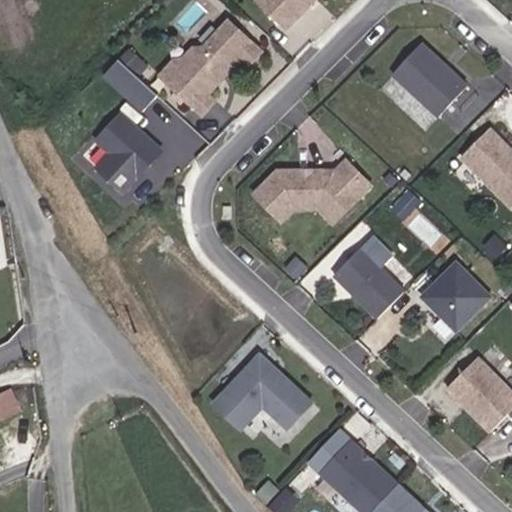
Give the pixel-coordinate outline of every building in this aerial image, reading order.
[(320,0),(263,0),(292,29),(320,0)] [(167,73),(210,113),(223,99),(215,92),(230,76),(227,73),(232,67),(235,70),(248,56),(256,63),(269,49),(236,19),(211,45),(200,45),(190,56),(181,58),(167,73)] [(444,59),(426,42),(397,73),(442,115),(471,84),(453,68),(451,70),(446,65),(448,63),(444,59)] [(166,93),(128,57),(113,74),(151,109),(166,93)] [(105,165),(132,190),(148,172),(147,165),(154,157),(159,161),(170,148),(130,111),(105,137),(119,150),(105,165)] [(511,144),(494,127),(465,155),(511,202),(511,144)] [(352,209),(378,183),(352,158),(342,168),(325,168),(320,169),(316,173),(308,172),(304,168),(284,168),(260,192),(287,219),(299,207),(307,206),(324,207),(333,198),(341,198),(352,209)] [(383,314),(410,287),(387,264),(399,252),(379,232),(340,271),(383,314)] [(495,294),(460,259),(426,294),(460,328),(495,294)] [(267,351),(221,400),(248,425),(270,402),(295,425),(319,399),(296,377),(294,374),(285,374),(280,370),(283,366),(267,351)] [(469,401),(495,426),(511,408),(511,381),(482,352),(451,383),(461,393),(472,397),(469,401)] [(2,401),(0,401),(0,427),(13,422),(2,401)] [(371,511),(403,478),(356,435),(324,469),(369,511),(371,511)] [(439,511),(403,478),(376,508),(379,511),(439,511)]
